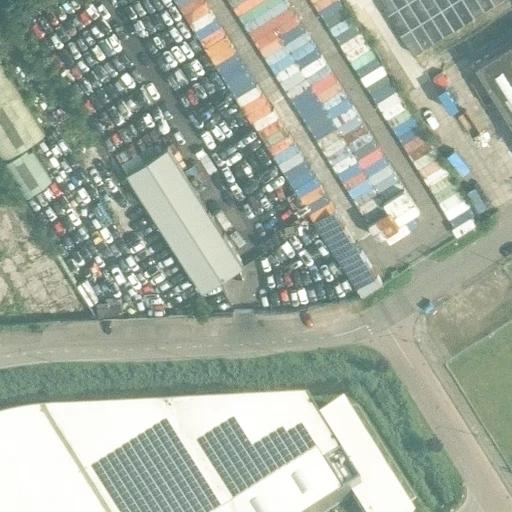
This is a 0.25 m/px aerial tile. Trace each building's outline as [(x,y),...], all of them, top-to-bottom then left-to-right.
[(511,38),(475,62),(511,120),(511,38)] [(45,131),(0,57),(0,153),(2,157),(25,193),(51,177),(32,147),(29,149),(27,145),(19,150),(18,147),(45,131)] [(244,264),(169,143),(127,169),(202,289),(244,264)] [(377,274),(356,286),(361,295),(382,282),(377,274)] [(123,312),(121,301),(97,305),(98,316),(123,312)] [(511,372),(482,392),(511,438),(511,372)] [(0,511),(339,511),(353,503),(359,511),(409,511),(345,409),(318,426),(310,412),(61,425),(44,426),(23,429),(5,432),(0,433),(0,511)]
